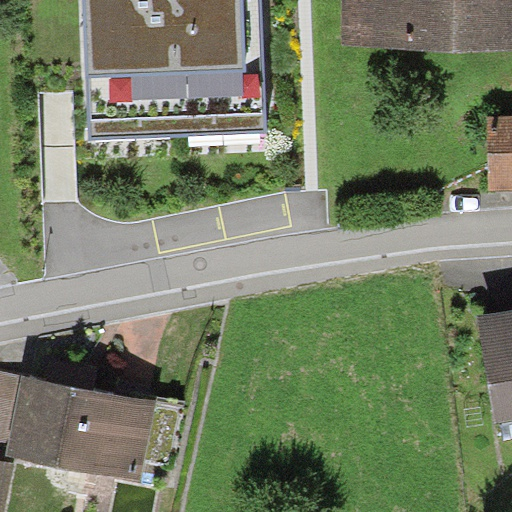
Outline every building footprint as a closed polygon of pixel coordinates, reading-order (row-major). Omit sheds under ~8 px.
[(83,0),(87,129),(260,125),(256,0),(83,0)] [(511,0),(339,0),(339,53),(511,54),(511,0)] [(511,124),(479,125),(481,201),(511,200),(511,124)] [(511,310),(477,314),(489,418),(511,415),(511,310)] [(144,405),(15,385),(16,373),(0,370),(0,439),(9,441),(5,466),(131,486),(144,405)]
